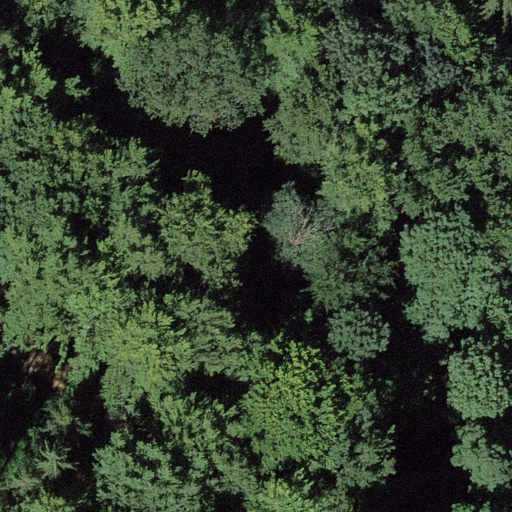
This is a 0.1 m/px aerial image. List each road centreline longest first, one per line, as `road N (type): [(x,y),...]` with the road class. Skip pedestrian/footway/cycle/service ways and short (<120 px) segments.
road 1 (track): [(271,511),(0,333)]
road 2 (track): [(435,0),(511,108)]
